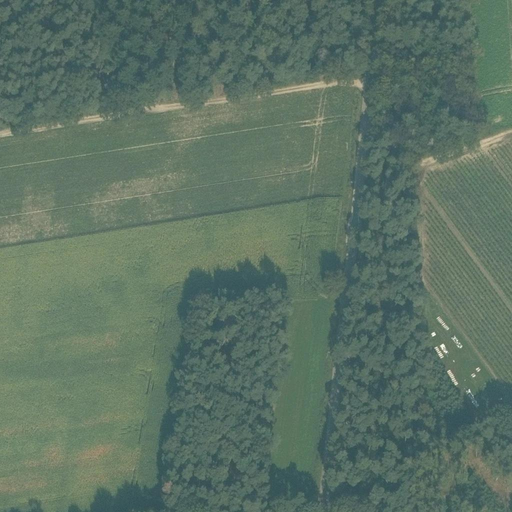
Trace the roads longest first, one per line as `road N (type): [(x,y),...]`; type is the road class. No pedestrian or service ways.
road 1 (tertiary): [(321,511),(379,0)]
road 2 (track): [(0,132),(369,82)]
road 3 (track): [(363,129),(405,160),(426,164),(511,139)]
road 4 (track): [(53,0),(73,122)]
